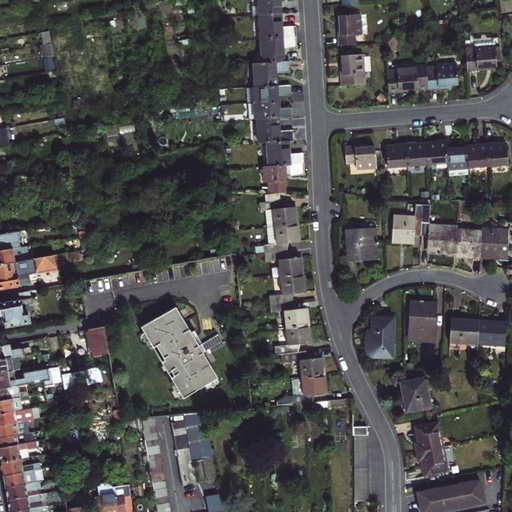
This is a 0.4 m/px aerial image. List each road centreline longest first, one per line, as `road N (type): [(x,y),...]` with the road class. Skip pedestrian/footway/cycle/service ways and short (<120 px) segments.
road 1 (residential): [(393,511),(387,437),(334,317)]
road 2 (residential): [(318,124),(511,107)]
road 3 (residential): [(334,317),(318,124)]
road 4 (residential): [(334,317),(412,276),(496,288)]
road 5 (residential): [(318,124),(310,0)]
